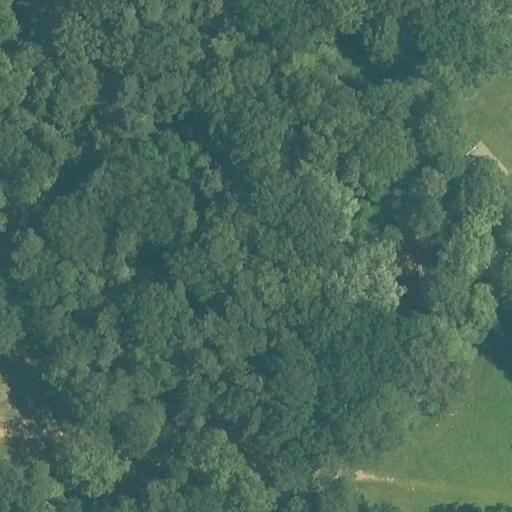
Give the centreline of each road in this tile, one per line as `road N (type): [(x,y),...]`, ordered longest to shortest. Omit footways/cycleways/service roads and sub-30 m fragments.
road 1 (track): [(192,461),(338,460)]
road 2 (track): [(0,125),(68,0)]
